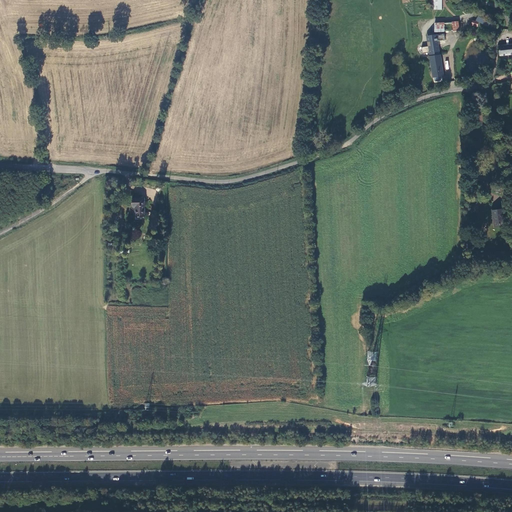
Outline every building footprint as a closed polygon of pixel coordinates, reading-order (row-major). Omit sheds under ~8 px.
[(442,0),(434,0),(435,10),(443,9),(442,0)] [(478,16),(475,22),(473,21),(471,24),(476,27),(479,22),(487,27),(489,23),(478,16)] [(434,32),(444,32),(444,23),(434,22),(434,32)] [(511,44),(498,46),(499,56),(511,54),(511,44)] [(430,56),(433,78),(443,76),(440,54),(430,56)] [(145,200),(133,200),(133,208),(136,208),(136,217),(145,218),(145,213),(145,200)] [(502,211),(492,211),(494,228),(505,227),(502,211)]
